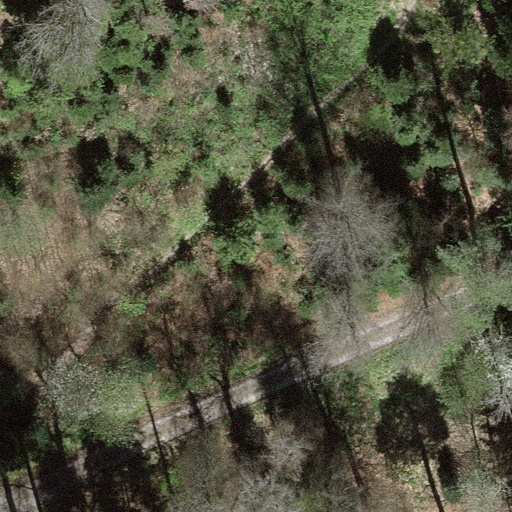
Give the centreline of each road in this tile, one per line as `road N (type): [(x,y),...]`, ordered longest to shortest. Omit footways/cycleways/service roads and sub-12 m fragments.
road 1 (track): [(402,0),(250,155),(0,435)]
road 2 (track): [(0,501),(511,268)]
